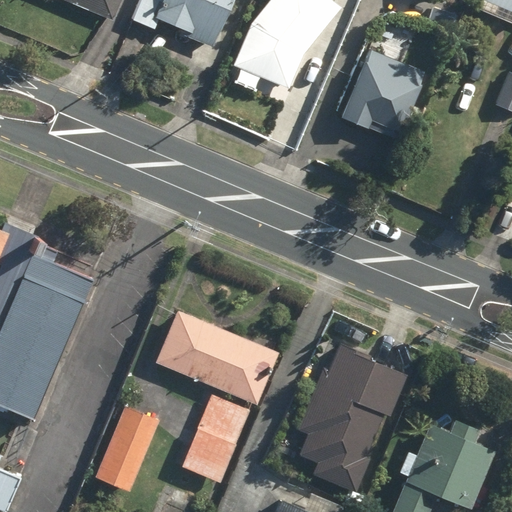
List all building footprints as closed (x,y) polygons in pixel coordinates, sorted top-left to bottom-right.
[(124,0),(70,0),(116,19),(124,0)] [(140,0),(133,17),(157,28),(159,23),(217,46),(235,0),(140,0)] [(271,0),(255,19),(237,62),(293,85),(307,50),(345,5),(338,0),(271,0)] [(511,0),(476,0),(475,4),(511,20),(511,0)] [(391,36),(380,30),(346,99),(372,111),(377,102),(402,114),(417,83),(429,89),(443,61),(427,54),(433,42),(397,24),(391,36)] [(511,69),(510,69),(495,103),(511,110),(511,69)] [(0,268),(14,235),(0,229),(0,268)] [(19,244),(0,289),(0,503),(3,505),(99,277),(19,244)] [(282,347),(180,305),(158,359),(260,400),(282,347)] [(373,350),(343,338),(331,366),(325,363),(298,425),(310,430),(301,451),(319,459),(314,471),(360,490),(375,455),(368,452),(387,409),(393,412),(411,369),(372,353),(373,350)] [(252,406),(213,390),(183,463),(222,479),(252,406)] [(162,414),(127,400),(97,473),(132,487),(162,414)] [(453,424),(434,416),(409,475),(474,503),(499,444),(478,435),(483,423),(458,413),(453,424)] [(322,511),(283,496),(276,511),(322,511)]
